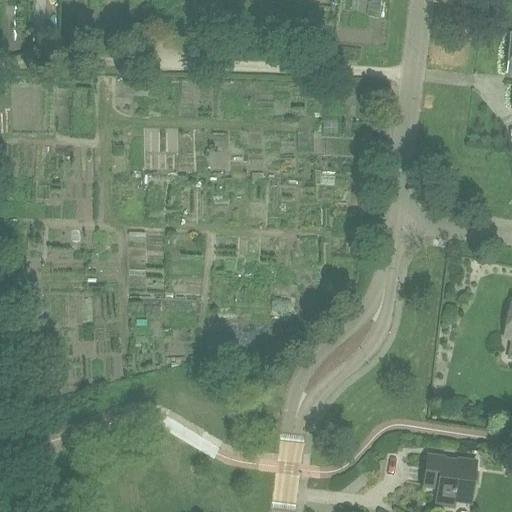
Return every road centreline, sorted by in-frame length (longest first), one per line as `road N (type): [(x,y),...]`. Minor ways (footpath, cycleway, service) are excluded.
road 1 (track): [(0,62),(413,73)]
road 2 (unclassified): [(393,223),(422,0)]
road 3 (unclassified): [(294,433),(310,399),(375,342),(385,280)]
road 4 (unclassified): [(385,280),(368,311),(306,366),(294,433)]
